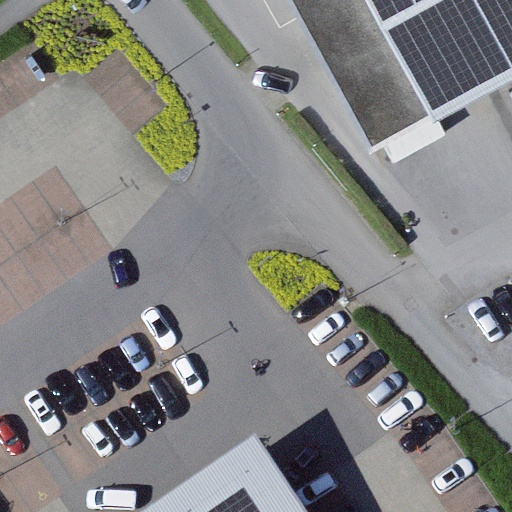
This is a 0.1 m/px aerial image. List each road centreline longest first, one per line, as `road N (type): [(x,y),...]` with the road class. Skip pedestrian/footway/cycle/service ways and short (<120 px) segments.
road 1 (residential): [(405,311),(143,0)]
road 2 (unclassified): [(511,441),(405,311)]
